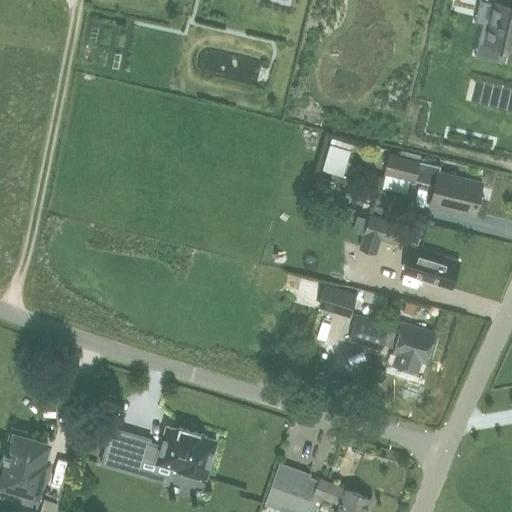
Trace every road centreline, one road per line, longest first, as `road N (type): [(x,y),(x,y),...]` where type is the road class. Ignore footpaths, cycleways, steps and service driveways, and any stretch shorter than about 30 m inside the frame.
road 1 (unclassified): [(445,450),(0,310)]
road 2 (unclassified): [(445,450),(511,301)]
